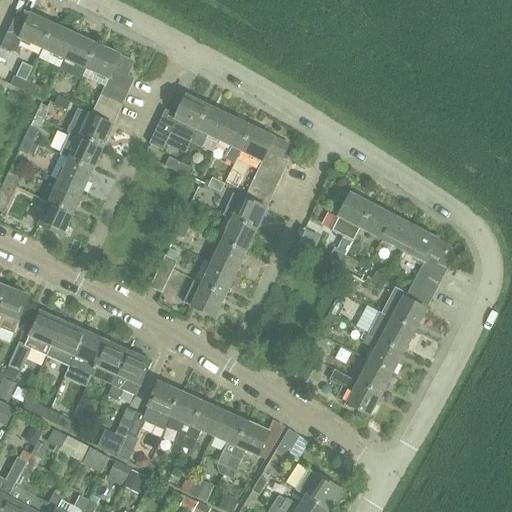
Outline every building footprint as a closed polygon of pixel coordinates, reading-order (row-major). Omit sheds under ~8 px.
[(20,39),(42,49),(54,24),(31,14),(20,39)] [(54,24),(42,49),(43,49),(39,58),(59,67),(63,58),(63,59),(75,34),(54,24)] [(75,34),(63,59),(86,69),(97,44),(75,34)] [(97,44),(86,69),(83,76),(105,86),(107,82),(129,91),(135,79),(128,75),(134,62),(121,56),(121,55),(97,44)] [(10,85),(23,91),(27,82),(15,76),(10,85)] [(27,82),(23,91),(36,96),(40,87),(27,82)] [(107,82),(105,86),(102,92),(124,103),(129,91),(107,82)] [(102,92),(97,104),(119,113),(124,103),(102,92)] [(186,95),(177,116),(165,110),(149,144),(162,150),(170,133),(191,142),(191,143),(208,106),(186,95)] [(67,111),(71,102),(58,96),(54,105),(67,111)] [(97,104),(92,115),(114,125),(119,113),(97,104)] [(208,106),(191,143),(201,148),(208,135),(218,140),(230,116),(208,106)] [(78,109),(68,131),(103,147),(114,125),(92,115),(89,114),(78,109)] [(230,116),(218,140),(230,146),(223,158),(234,163),(240,150),(252,126),(230,116)] [(30,126),(26,136),(34,140),(39,130),(30,126)] [(267,151),(282,158),(288,148),(275,141),(276,138),(274,137),(252,126),(240,150),(262,161),(267,151)] [(103,147),(68,131),(67,132),(78,138),(69,157),(94,169),(103,147)] [(34,140),(26,136),(19,151),(28,155),(34,140)] [(281,161),(282,158),(267,151),(262,161),(260,166),(282,176),(288,165),(281,161)] [(50,176),(59,180),(84,191),(94,169),(69,157),(69,158),(60,154),(50,176)] [(165,166),(177,171),(181,163),(169,157),(165,166)] [(181,163),(177,171),(190,178),(194,169),(181,163)] [(260,166),(255,177),(278,186),(282,176),(260,166)] [(9,172),(5,181),(17,187),(21,178),(9,172)] [(255,177),(250,187),(272,198),(278,186),(255,177)] [(221,193),(225,184),(212,178),(208,186),(221,193)] [(59,180),(49,201),(74,212),(84,191),(59,180)] [(5,181),(0,191),(0,211),(4,214),(17,187),(5,181)] [(250,187),(244,198),(267,209),(272,198),(250,187)] [(233,193),(223,215),(232,219),(257,230),(267,209),(244,198),(243,197),(233,193)] [(334,249),(329,258),(340,264),(345,255),(359,229),(372,205),(351,194),(350,197),(346,195),(343,194),(340,194),(338,195),(336,197),(335,199),(334,202),(336,206),(339,209),(342,211),(332,231),(343,237),(336,250),(334,250),(335,249),(334,249)] [(36,206),(45,210),(39,224),(64,236),(74,212),(49,201),(39,197),(36,206)] [(372,205),(359,229),(380,240),(393,216),(372,205)] [(187,209),(181,221),(190,225),(196,213),(187,209)] [(393,216),(380,240),(402,251),(414,227),(393,216)] [(232,219),(222,240),(247,252),(257,230),(232,219)] [(299,240),(317,250),(324,236),(319,234),(323,226),(310,219),(299,240)] [(190,225),(181,221),(175,234),(184,238),(190,225)] [(414,227),(402,251),(424,263),(430,252),(443,259),(450,247),(437,240),(438,239),(414,227)] [(222,240),(212,262),(236,273),(247,252),(222,240)] [(424,263),(422,266),(442,277),(450,264),(443,260),(443,259),(430,252),(424,263)] [(165,255),(161,265),(173,271),(178,261),(165,255)] [(345,255),(340,264),(354,271),(358,262),(345,255)] [(212,262),(202,284),(226,295),(236,273),(212,262)] [(173,271),(161,265),(150,288),(162,293),(173,271)] [(422,266),(417,276),(437,288),(442,277),(422,266)] [(372,280),(384,287),(389,278),(376,272),(372,280)] [(417,276),(411,287),(431,298),(437,288),(417,276)] [(352,298),(359,285),(347,279),(341,291),(352,298)] [(183,302),(192,305),(191,306),(215,318),(226,295),(202,284),(194,280),(183,302)] [(0,298),(0,328),(15,334),(19,321),(18,321),(28,296),(5,287),(0,298)] [(396,288),(394,292),(426,309),(431,298),(411,287),(408,294),(396,288)] [(396,309),(391,318),(415,331),(426,309),(394,292),(387,304),(396,309)] [(336,301),(329,313),(338,318),(344,305),(336,301)] [(40,312),(26,345),(19,342),(8,366),(19,370),(21,371),(31,350),(47,357),(62,322),(40,312)] [(338,318),(329,313),(323,325),(332,330),(338,318)] [(374,323),(368,333),(404,352),(415,331),(391,318),(385,329),(374,323)] [(62,322),(47,357),(60,363),(56,373),(66,377),(70,367),(69,366),(84,332),(62,322)] [(69,366),(70,367),(91,376),(106,341),(84,332),(69,366)] [(404,352),(368,333),(363,343),(375,349),(369,361),(393,373),(404,352)] [(106,341),(91,376),(113,385),(117,376),(128,351),(106,341)] [(312,346),(307,355),(319,361),(323,352),(312,346)] [(117,376),(113,385),(108,396),(118,400),(123,390),(135,396),(140,386),(151,361),(128,351),(117,376)] [(319,361),(307,355),(295,377),(307,383),(319,361)] [(369,361),(358,381),(358,382),(382,394),(393,373),(369,361)] [(4,377),(14,382),(19,370),(8,366),(3,377),(4,377)] [(336,398),(346,404),(370,416),(382,394),(358,382),(358,381),(335,370),(329,380),(342,387),(336,398)] [(136,412),(125,438),(117,455),(118,455),(126,439),(128,435),(136,439),(145,420),(164,429),(180,392),(159,382),(144,415),(137,412),(137,413),(136,412)] [(180,392),(164,429),(166,426),(179,432),(174,443),(182,447),(202,401),(180,392)] [(25,408),(46,419),(50,410),(30,399),(25,408)] [(202,401),(182,447),(193,452),(198,440),(188,435),(192,427),(213,436),(224,412),(202,401)] [(126,408),(114,434),(125,438),(136,412),(126,408)] [(51,410),(46,419),(68,430),(72,421),(51,410)] [(224,412),(213,436),(235,446),(246,421),(224,412)] [(72,421),(68,430),(79,436),(84,427),(72,421)] [(231,454),(226,467),(227,467),(224,475),(233,479),(246,451),(258,457),(269,432),(246,421),(235,446),(236,447),(232,455),(231,454)] [(281,444),(300,457),(313,439),(294,425),(281,444)] [(125,438),(114,434),(105,430),(98,446),(117,455),(125,438)] [(68,436),(62,447),(60,450),(80,461),(88,447),(68,436)] [(179,454),(182,447),(174,443),(171,451),(179,454)] [(19,476),(0,511),(27,511),(36,496),(25,490),(34,474),(46,452),(36,447),(20,477),(19,476)] [(83,461),(90,465),(102,471),(109,458),(90,448),(83,461)] [(276,477),(288,456),(277,449),(264,471),(276,477)] [(218,463),(226,467),(231,454),(223,451),(218,463)] [(0,511),(19,476),(27,462),(17,457),(6,479),(0,476),(0,511)] [(116,461),(110,473),(125,481),(132,469),(130,468),(116,461)] [(217,465),(220,473),(222,475),(226,467),(218,463),(217,465)] [(304,495),(304,496),(328,511),(341,490),(317,475),(318,474),(309,469),(295,490),(304,495)] [(132,471),(124,488),(138,494),(146,478),(132,471)] [(260,495),(268,481),(261,477),(252,491),(260,495)] [(192,483),(185,480),(181,489),(188,492),(192,483)] [(205,500),(211,486),(200,481),(193,495),(205,500)] [(36,496),(27,511),(55,511),(57,508),(63,497),(55,492),(49,502),(36,496)] [(218,507),(228,511),(233,511),(239,500),(224,494),(218,507)] [(83,511),(89,500),(80,495),(74,507),(82,511),(83,511)] [(279,495),(273,504),(285,511),(326,511),(328,511),(304,496),(298,505),(287,498),(286,500),(279,495)] [(192,511),(197,503),(184,496),(180,505),(192,511)] [(94,511),(98,505),(89,500),(83,511),(94,511)]
